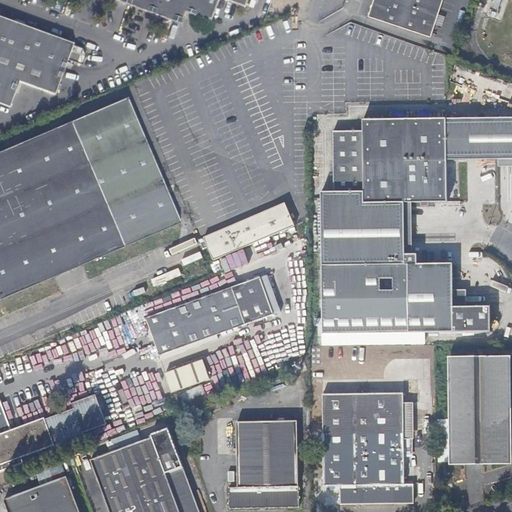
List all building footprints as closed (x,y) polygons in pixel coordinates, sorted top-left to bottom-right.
[(108,0),(180,26),(184,15),(210,24),(219,1),(245,10),(248,0),(108,0)] [(442,0),(375,0),(371,16),(431,36),(442,0)] [(81,66),(84,56),(81,49),(72,46),(73,44),(38,31),(5,20),(0,17),(0,102),(9,106),(18,81),(55,93),(63,71),(67,61),(81,66)] [(138,102),(135,96),(130,99),(132,105),(138,102)] [(170,199),(160,176),(155,162),(145,138),(138,121),(132,105),(130,99),(129,98),(113,104),(96,112),(69,123),(52,130),(32,139),(17,145),(0,152),(0,299),(1,299),(32,285),(47,279),(75,267),(104,255),(121,248),(154,233),(180,223),(170,199)] [(511,117),(455,118),(445,118),(445,160),(511,159),(511,117)] [(446,180),(445,160),(445,118),(418,118),(391,118),(361,118),(361,130),(332,130),(332,172),(332,191),(362,190),(363,203),(402,202),(409,202),(446,202),(446,180)] [(405,252),(402,202),(363,203),(362,190),(332,191),(320,191),(322,253),(405,252)] [(276,233),(295,225),(291,215),(285,201),(279,203),(262,211),(238,221),(235,222),(224,227),(203,236),(208,248),(214,260),(221,257),(237,250),(259,241),(276,233)] [(406,265),(405,255),(405,252),(322,253),(322,266),(406,265)] [(418,264),(417,254),(405,255),(406,265),(418,264)] [(453,293),(453,269),(322,270),(322,302),(323,334),(347,334),(366,334),(412,333),(492,333),(492,307),(454,307),(453,293)] [(140,292),(167,280),(165,275),(137,286),(140,292)] [(159,355),(273,315),(260,278),(146,318),(159,355)] [(412,345),(412,333),(366,334),(366,346),(412,345)] [(511,466),(511,417),(511,357),(452,358),(453,468),(511,466)] [(209,380),(202,360),(164,374),(171,393),(199,383),(209,380)] [(249,367),(217,379),(220,388),(236,382),(238,388),(255,382),(249,367)] [(207,398),(203,385),(179,395),(184,408),(207,398)] [(56,450),(86,438),(83,432),(106,423),(102,413),(95,394),(71,404),(74,409),(45,421),(44,420),(12,432),(0,401),(0,473),(24,464),(22,459),(54,447),(56,450)] [(405,484),(404,394),(323,394),(323,486),(342,487),(342,504),(415,504),(414,484),(405,484)] [(181,418),(201,410),(199,406),(179,414),(181,418)] [(133,409),(115,414),(120,429),(137,423),(133,409)] [(298,486),(297,460),(299,460),(299,451),(297,451),(297,422),(236,422),(237,465),(237,488),(228,488),(229,509),(300,508),(300,487),(298,486)] [(204,511),(171,430),(92,461),(113,511),(204,511)] [(85,511),(71,476),(4,501),(8,511),(85,511)]
